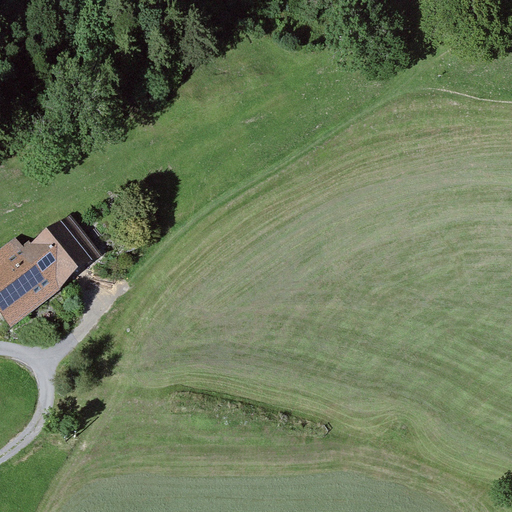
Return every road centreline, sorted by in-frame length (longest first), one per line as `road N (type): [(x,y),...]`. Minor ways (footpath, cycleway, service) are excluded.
road 1 (track): [(0,351),(43,357),(129,280)]
road 2 (track): [(43,357),(51,408),(35,434),(0,462)]
